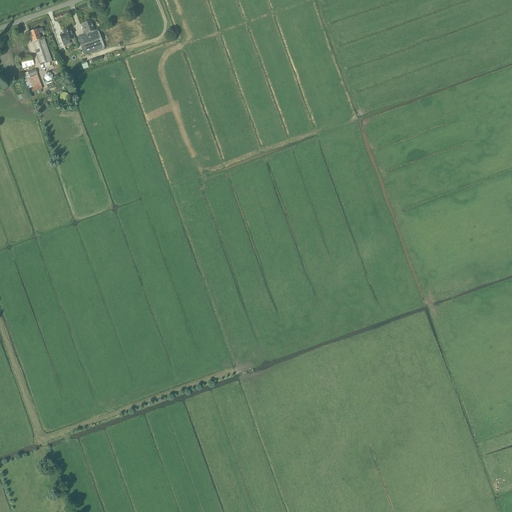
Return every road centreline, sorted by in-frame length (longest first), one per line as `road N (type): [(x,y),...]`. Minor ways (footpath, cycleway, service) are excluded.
road 1 (track): [(0,323),(42,440),(431,300)]
road 2 (track): [(257,412),(150,79),(168,51),(189,42),(175,0)]
